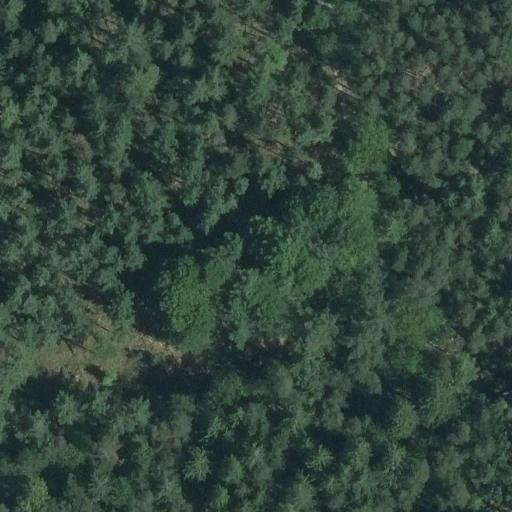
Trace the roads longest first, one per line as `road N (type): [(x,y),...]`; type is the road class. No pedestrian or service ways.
road 1 (track): [(321,0),(392,305)]
road 2 (track): [(392,305),(437,511)]
